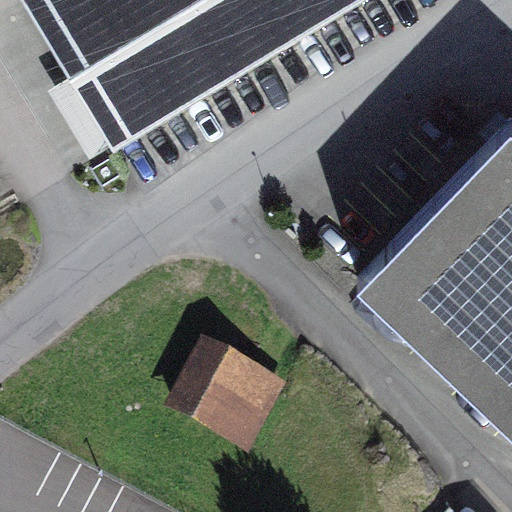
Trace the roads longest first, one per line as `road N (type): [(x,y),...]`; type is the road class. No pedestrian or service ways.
road 1 (residential): [(0,340),(415,50),(504,0)]
road 2 (unknown): [(190,203),(310,274),(511,467)]
